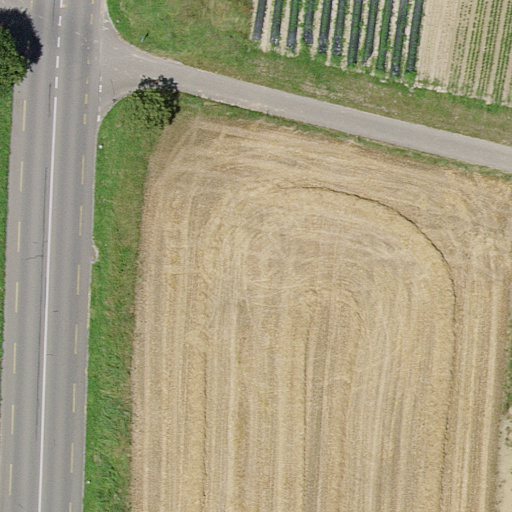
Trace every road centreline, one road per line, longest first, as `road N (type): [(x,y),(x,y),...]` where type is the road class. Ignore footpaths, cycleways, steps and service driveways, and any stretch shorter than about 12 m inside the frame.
road 1 (track): [(0,25),(511,167)]
road 2 (secondary): [(42,511),(53,0)]
